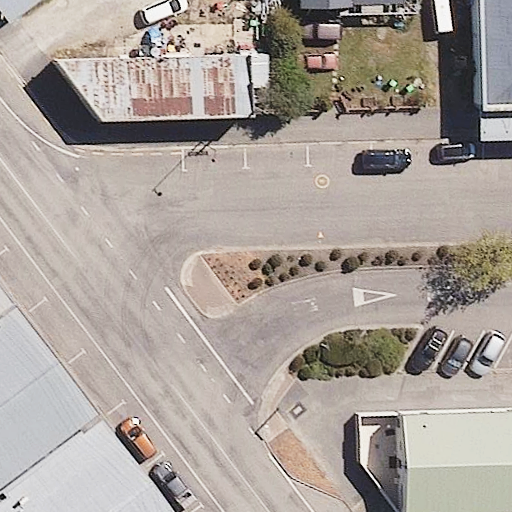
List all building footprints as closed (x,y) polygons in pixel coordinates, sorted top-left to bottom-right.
[(3,0),(35,39),(84,0),(3,0)] [(422,0),(331,0),(332,22),(423,19),(422,0)] [(511,0),(471,0),(475,136),(511,134),(511,0)] [(208,10),(139,12),(140,45),(50,48),(106,112),(259,108),(258,72),(272,72),(271,41),(208,42),(208,10)] [(0,312),(11,304),(0,290),(0,312)] [(171,511),(11,304),(0,312),(0,511),(171,511)] [(511,413),(402,415),(403,511),(452,511),(511,511),(511,413)]
